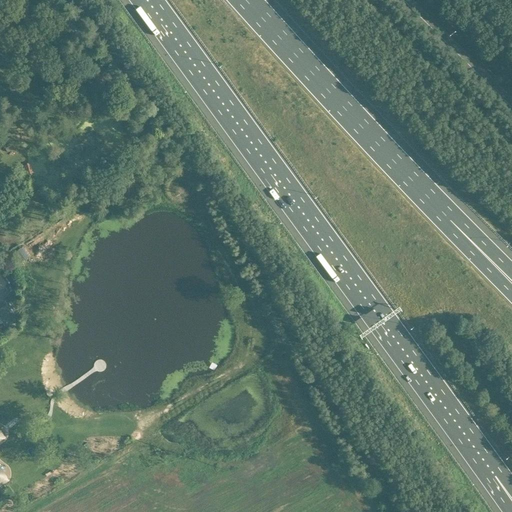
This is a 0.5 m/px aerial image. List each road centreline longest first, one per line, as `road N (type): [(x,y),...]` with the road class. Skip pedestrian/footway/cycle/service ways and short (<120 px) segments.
road 1 (motorway): [(157,0),(497,472)]
road 2 (motorway): [(441,212),(243,0)]
road 3 (unclassified): [(511,104),(407,0)]
